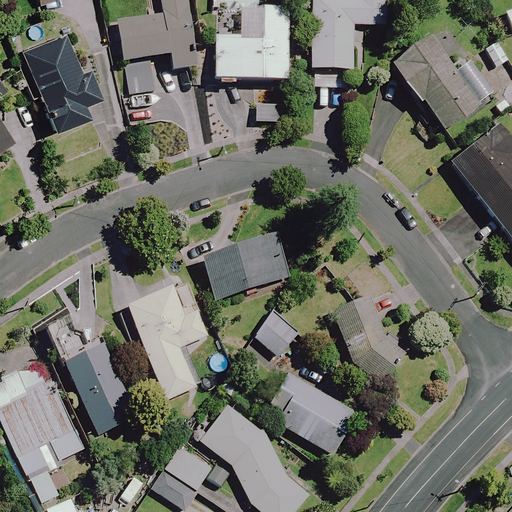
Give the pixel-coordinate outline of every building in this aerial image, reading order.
[(189,72),(180,0),(157,0),(160,19),(110,24),(114,66),(163,61),(164,75),(189,72)] [(353,0),(353,1),(325,0),(309,0),(307,74),(347,76),(349,29),(382,30),(383,0),(379,0),(353,0)] [(460,4),(458,0),(442,0),(448,11),(460,4)] [(282,87),(284,12),(236,11),(235,41),(210,40),(208,84),(282,87)] [(511,36),(511,11),(500,16),(507,38),(511,36)] [(76,76),(62,38),(17,54),(48,137),(83,123),(78,110),(95,104),(84,73),(76,76)] [(475,110),(425,42),(382,73),(409,111),(416,106),(438,137),(475,110)] [(504,64),(493,45),(480,53),(491,71),(504,64)] [(152,103),(149,79),(122,82),(125,106),(152,103)] [(0,150),(9,146),(0,128),(0,150)] [(511,153),(493,128),(443,166),(511,256),(511,169),(504,159),(511,153)] [(289,280),(275,237),(199,262),(213,304),(289,280)] [(178,321),(167,295),(123,313),(161,404),(192,391),(175,351),(201,340),(191,315),(178,321)] [(380,341),(360,299),(324,315),(348,367),(374,387),(404,347),(388,335),(380,341)] [(295,336),(270,314),(248,339),(272,361),(295,336)] [(81,357),(67,327),(42,339),(58,372),(61,370),(93,440),(132,422),(98,349),(81,357)] [(227,378),(215,392),(226,402),(239,388),(227,378)] [(286,378),(268,408),(278,414),(271,425),(328,459),(352,419),(286,378)] [(34,381),(15,390),(11,382),(0,387),(0,436),(21,481),(79,454),(49,389),(40,393),(34,381)] [(222,407),(199,436),(196,434),(187,445),(194,451),(197,447),(226,468),(243,511),(244,511),(294,511),(306,499),(281,479),(264,441),(222,407)] [(207,472),(175,451),(160,473),(192,494),(207,472)] [(181,511),(191,499),(156,476),(146,492),(175,511),(181,511)]
